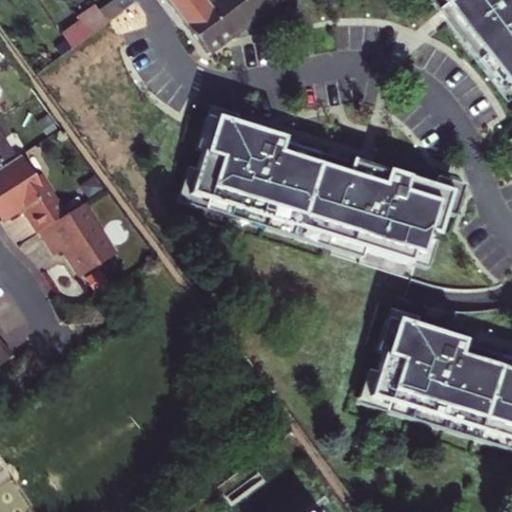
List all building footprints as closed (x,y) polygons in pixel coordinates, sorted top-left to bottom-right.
[(279,0),(211,0),(206,3),(203,0),(166,0),(207,54),(279,0)] [(511,0),(437,0),(509,92),(511,89),(511,0)] [(108,24),(95,5),(82,14),(96,33),(108,24)] [(83,27),(66,40),(73,50),(91,37),(83,27)] [(12,135),(1,118),(0,118),(0,163),(13,155),(4,140),(12,135)] [(191,173),(189,173),(176,215),(396,284),(400,273),(407,275),(414,253),(425,257),(439,212),(202,138),(191,173)] [(17,210),(26,212),(25,214),(37,232),(37,231),(62,215),(41,181),(33,180),(18,156),(0,167),(0,210),(2,214),(9,215),(17,210)] [(62,215),(37,231),(54,256),(61,252),(67,262),(104,239),(81,203),(62,215)] [(113,254),(104,239),(67,262),(77,277),(113,254)] [(378,355),(376,355),(363,397),(511,444),(511,358),(389,320),(378,355)] [(0,364),(13,356),(4,341),(2,342),(0,338),(0,364)]
